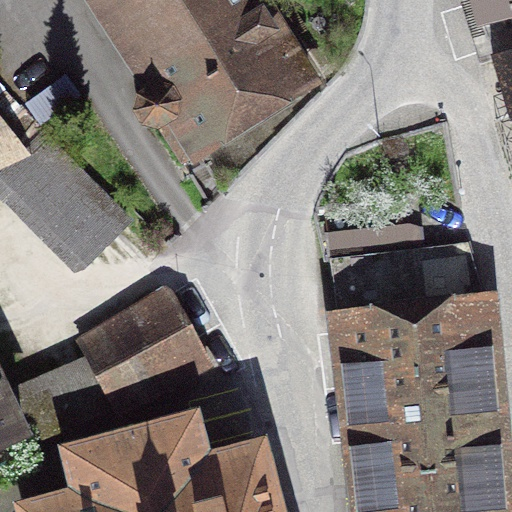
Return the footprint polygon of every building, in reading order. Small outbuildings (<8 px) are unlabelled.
[(158,125),(183,166),(311,85),(258,0),(101,0),(154,85),(140,96),(137,109),(144,121),(158,125)] [(511,11),(511,0),(475,0),(481,21),(511,11)] [(511,53),(492,59),(511,124),(511,53)] [(0,151),(18,143),(0,120),(0,151)] [(46,133),(3,175),(82,256),(125,213),(46,133)] [(326,238),(361,511),(502,511),(484,296),(468,242),(401,250),(399,230),(326,238)] [(79,340),(85,356),(114,407),(115,409),(206,360),(168,292),(79,340)] [(4,393),(23,434),(27,444),(114,407),(85,356),(4,393)] [(0,384),(0,444),(20,435),(23,434),(4,393),(0,384)] [(276,511),(258,445),(203,460),(192,417),(68,450),(79,493),(24,508),(25,511),(276,511)]
